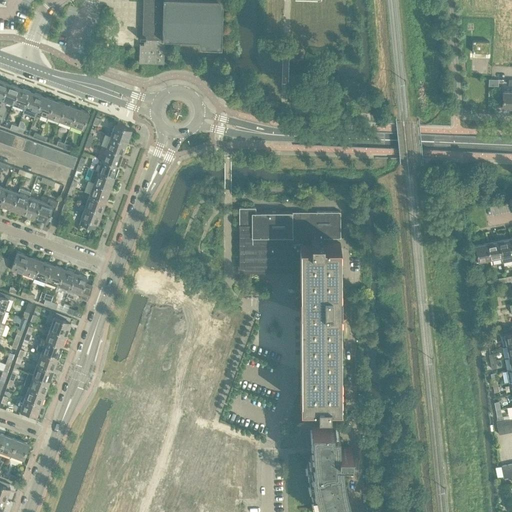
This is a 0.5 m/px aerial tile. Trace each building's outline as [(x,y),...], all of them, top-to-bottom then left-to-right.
[(142,0),(142,27),(142,36),(139,36),(139,39),(164,39),(198,40),(200,47),(221,48),(222,4),(218,0),(142,0)] [(139,62),(157,63),(164,63),(164,39),(139,39),(139,40),(144,40),(144,44),(140,44),(140,43),(139,43),(139,62)] [(472,52),(488,52),(489,41),(472,40),(472,52)] [(12,103),(18,87),(7,83),(1,99),(12,103)] [(24,107),(30,91),(18,87),(12,103),(24,107)] [(34,117),(36,112),(42,95),(30,91),(24,107),(23,112),(34,117)] [(511,106),(511,91),(502,91),(502,106),(504,106),(504,108),(510,108),(510,106),(511,106)] [(47,116),(53,99),(42,95),(36,112),(47,116)] [(59,120),(65,104),(53,99),(47,116),(59,120)] [(71,124),(77,108),(65,104),(59,120),(71,124)] [(77,108),(71,124),(83,128),(88,112),(77,108)] [(110,135),(126,141),(131,130),(114,124),(110,135)] [(0,142),(5,144),(9,133),(3,131),(0,139),(0,142)] [(10,146),(15,135),(9,133),(5,144),(10,146)] [(16,148),(20,137),(15,135),(10,146),(16,148)] [(122,153),(126,141),(110,135),(106,147),(122,153)] [(22,150),(26,139),(20,137),(16,148),(22,150)] [(27,152),(31,141),(26,139),(22,150),(27,152)] [(33,154),(37,143),(31,141),(27,152),(33,154)] [(39,156),(43,145),(37,143),(33,154),(39,156)] [(44,158),(48,147),(43,145),(39,156),(44,158)] [(50,160),(54,149),(48,147),(44,158),(50,160)] [(118,165),(122,153),(106,147),(102,158),(118,165)] [(56,162),(60,151),(54,149),(50,160),(56,162)] [(61,165),(65,153),(60,151),(56,162),(61,165)] [(67,167),(71,155),(65,153),(61,165),(67,167)] [(71,155),(67,167),(73,169),(77,157),(71,155)] [(118,165),(102,158),(99,157),(97,163),(100,164),(97,170),(114,176),(118,165)] [(89,180),(93,182),(109,188),(114,176),(97,170),(93,169),(89,180)] [(105,199),(109,188),(93,182),(89,193),(105,199)] [(17,192),(11,209),(23,213),(29,197),(30,192),(19,187),(17,192)] [(5,188),(0,202),(0,204),(11,209),(17,192),(5,188)] [(101,211),(105,199),(89,193),(85,205),(101,211)] [(29,197),(23,213),(34,217),(40,201),(29,197)] [(40,201),(34,217),(46,222),(52,205),(56,206),(58,201),(48,198),(46,203),(40,201)] [(101,211),(85,205),(80,203),(78,209),(83,211),(80,217),(81,217),(79,223),(94,228),(96,223),(97,223),(101,211)] [(301,308),(301,372),(301,395),(300,396),(300,405),(317,405),(317,410),(330,410),(330,405),(341,405),(341,404),(339,404),(339,308),(341,308),(341,291),(339,291),(339,244),(340,244),(340,243),(323,243),(323,238),(340,237),(340,211),(299,212),(299,215),(292,215),(292,212),(255,212),(255,207),(238,207),(239,228),(242,228),(243,272),(260,272),(260,268),(292,268),(292,260),(300,260),(300,291),(299,291),(299,292),(300,292),(295,299),(299,302),(301,303),(301,307),(299,307),(299,308),(301,308)] [(511,245),(510,237),(498,239),(502,256),(503,262),(511,260),(511,245)] [(498,239),(486,242),(490,258),(491,264),(503,262),(502,256),(498,239)] [(475,244),(470,245),(473,261),(478,260),(478,261),(490,258),(486,242),(475,244)] [(22,272),(28,256),(16,251),(15,254),(9,252),(6,258),(9,260),(7,265),(7,266),(22,272)] [(9,260),(6,258),(0,256),(0,262),(7,265),(9,260)] [(34,276),(39,260),(28,256),(22,272),(34,276)] [(45,280),(51,264),(39,260),(34,276),(45,280)] [(57,285),(63,269),(51,264),(45,280),(57,285)] [(67,292),(69,289),(75,273),(63,269),(57,285),(55,290),(61,292),(61,290),(67,292)] [(75,273),(69,289),(67,292),(73,294),(74,291),(80,293),(78,297),(86,300),(92,286),(84,283),(86,277),(75,273)] [(506,277),(494,279),(495,285),(500,284),(499,283),(506,281),(507,281),(506,276),(506,277)] [(494,279),(487,280),(489,290),(496,288),(495,285),(494,279)] [(0,309),(3,311),(8,299),(9,296),(0,292),(0,309)] [(165,315),(139,385),(182,400),(207,331),(165,315)] [(49,328),(66,334),(70,323),(53,317),(49,328)] [(61,346),(66,334),(49,328),(45,340),(61,346)] [(61,346),(45,340),(40,338),(36,349),(41,351),(57,357),(61,346)] [(53,369),(57,357),(41,351),(36,363),(53,369)] [(49,381),(53,369),(36,363),(32,374),(49,381)] [(49,381),(32,374),(27,373),(23,384),(28,386),(44,392),(49,381)] [(40,404),(44,392),(28,386),(24,398),(40,404)] [(36,416),(40,404),(24,398),(20,410),(36,416)] [(505,433),(511,432),(508,419),(502,420),(505,433)] [(499,434),(505,433),(502,420),(497,421),(499,434)] [(317,500),(320,511),(341,511),(346,511),(345,508),(346,507),(345,504),(349,503),(346,492),(345,485),(344,479),(342,465),(342,458),(350,457),(350,447),(342,447),(342,438),(338,438),(338,427),(338,425),(311,425),(311,427),(311,441),(312,450),(312,455),(309,455),(311,470),(314,485),(317,500)] [(128,426),(122,442),(126,444),(123,454),(143,461),(147,449),(146,449),(148,441),(141,438),(143,432),(128,426)] [(4,435),(0,446),(0,450),(10,455),(16,440),(4,435)] [(16,440),(10,455),(22,459),(28,444),(16,440)] [(115,462),(112,471),(135,479),(137,472),(139,472),(143,461),(123,454),(119,464),(115,462)] [(238,455),(204,455),(204,492),(210,492),(209,511),(237,511),(238,498),(238,496),(238,455)] [(507,464),(501,465),(501,466),(503,475),(504,478),(509,477),(507,464)] [(112,471),(109,479),(113,481),(110,490),(130,498),(134,487),(132,486),(135,479),(112,471)] [(0,498),(5,500),(9,488),(7,488),(9,484),(0,480),(0,498)] [(102,498),(98,507),(111,511),(122,511),(124,509),(126,509),(130,498),(110,490),(106,500),(102,498)]
